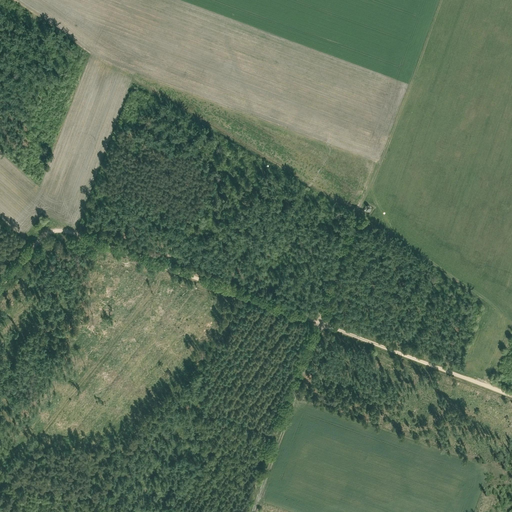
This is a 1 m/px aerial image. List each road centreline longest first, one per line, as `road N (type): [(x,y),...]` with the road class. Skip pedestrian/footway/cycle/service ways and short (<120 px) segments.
road 1 (track): [(0,286),(34,244),(56,235),(308,327)]
road 2 (track): [(308,327),(511,401)]
road 3 (track): [(308,327),(364,208)]
